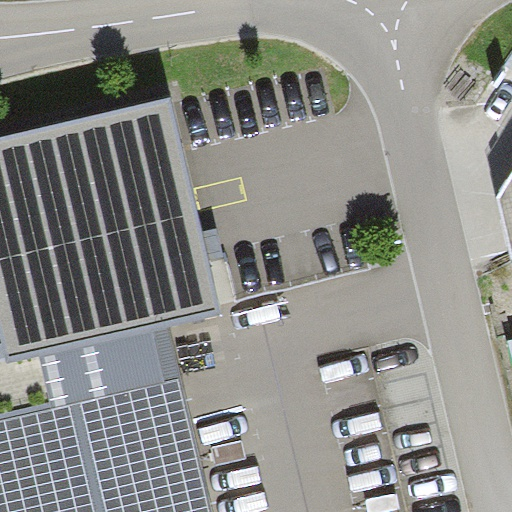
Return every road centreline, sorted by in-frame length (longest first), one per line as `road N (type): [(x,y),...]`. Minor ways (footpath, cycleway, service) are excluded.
road 1 (residential): [(483,511),(357,0)]
road 2 (residential): [(0,33),(315,0)]
